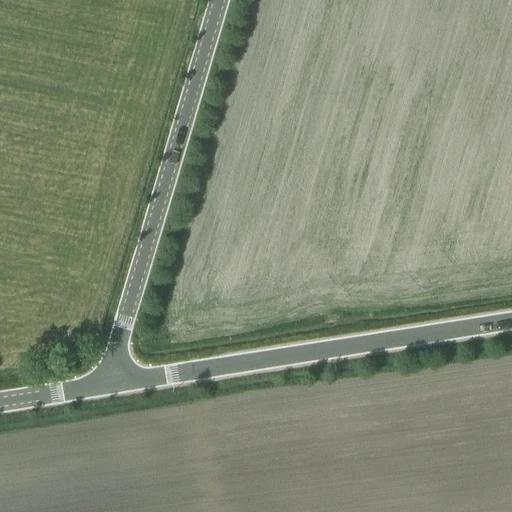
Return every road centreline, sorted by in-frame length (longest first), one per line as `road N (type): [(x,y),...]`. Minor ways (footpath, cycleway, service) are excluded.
road 1 (unclassified): [(511,321),(110,383)]
road 2 (unclassified): [(110,383),(221,0)]
